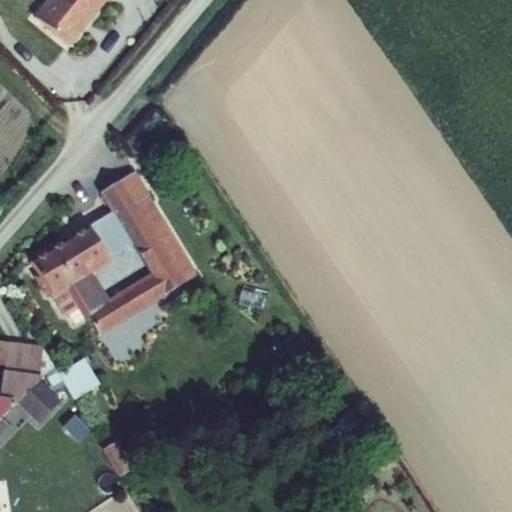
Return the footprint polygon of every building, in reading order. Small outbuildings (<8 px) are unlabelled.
[(56,0),(46,13),(79,41),(114,0),(56,0)] [(92,300),(105,325),(192,275),(145,198),(160,189),(146,167),(114,187),(124,203),(99,219),(98,217),(39,252),(60,288),(62,288),(71,306),(77,308),(92,300)] [(209,265),(160,189),(145,198),(192,275),(209,265)] [(49,334),(24,330),(20,360),(59,366),(65,359),(49,334)] [(78,398),(104,384),(89,357),(63,371),(78,398)] [(0,427),(31,395),(50,376),(59,366),(20,360),(17,359),(13,388),(0,385),(0,427)] [(50,376),(31,395),(54,415),(72,394),(50,376)] [(122,439),(107,448),(122,475),(138,466),(122,439)]
